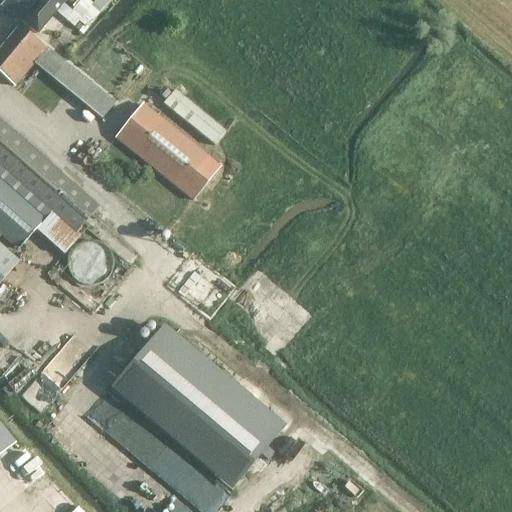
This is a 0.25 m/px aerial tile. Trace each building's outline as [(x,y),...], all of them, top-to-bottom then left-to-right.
[(0,0),(0,6),(38,36),(57,13),(45,3),(42,7),(39,5),(36,8),(28,0),(0,0)] [(45,3),(57,13),(68,0),(28,0),(36,8),(39,5),(42,7),(45,3)] [(0,75),(15,88),(47,49),(20,27),(0,50),(0,75)] [(177,88),(165,102),(216,146),(228,132),(177,88)] [(193,202),(221,169),(143,105),(115,138),(193,202)] [(0,233),(19,250),(27,241),(45,220),(29,206),(35,200),(76,235),(98,210),(0,123),(0,233)] [(0,284),(19,264),(0,246),(0,284)] [(196,255),(175,285),(214,312),(235,282),(196,255)] [(0,360),(0,375),(21,392),(68,335),(40,312),(0,360)] [(162,327),(123,374),(244,475),(283,429),(162,327)] [(0,457),(15,445),(0,426),(0,457)] [(100,483),(125,465),(122,461),(131,454),(112,428),(78,452),(100,483)] [(137,474),(149,497),(160,492),(148,468),(137,474)]
